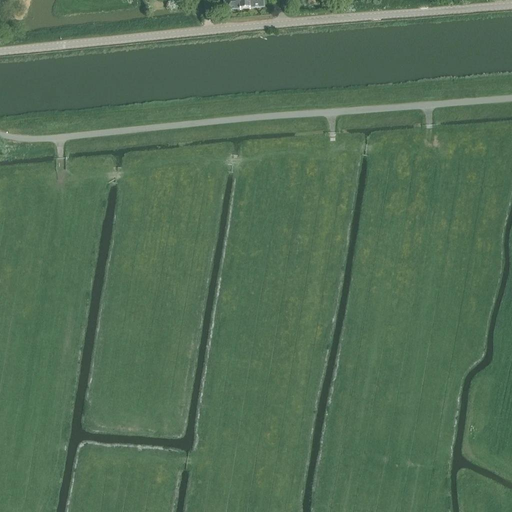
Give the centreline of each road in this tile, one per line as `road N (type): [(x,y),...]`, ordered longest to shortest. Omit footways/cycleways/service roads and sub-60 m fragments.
road 1 (tertiary): [(0,52),(511,6)]
road 2 (unclassified): [(0,134),(59,138),(511,98)]
